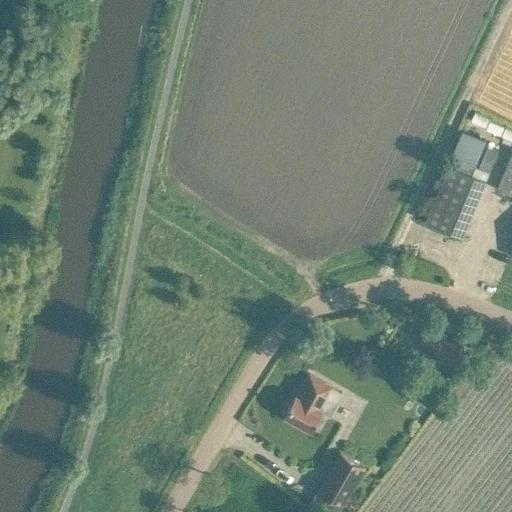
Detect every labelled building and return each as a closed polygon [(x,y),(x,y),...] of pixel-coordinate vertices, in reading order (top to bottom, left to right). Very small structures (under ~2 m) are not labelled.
[(473,171),(487,138),(462,129),(449,162),(473,171)] [(490,171),(499,149),(488,144),(478,166),(490,171)] [(511,153),(499,186),(511,190),(511,153)] [(469,252),(471,245),(446,238),(444,246),(469,252)] [(432,326),(421,341),(454,364),(465,349),(432,326)] [(323,410),(330,414),(344,390),(338,387),(337,389),(310,374),(298,394),(296,393),(285,414),(312,429),(323,410)] [(360,417),(341,440),(359,455),(378,433),(388,421),(380,415),(370,426),(360,417)] [(344,500),(364,465),(341,452),(321,487),(344,500)]
